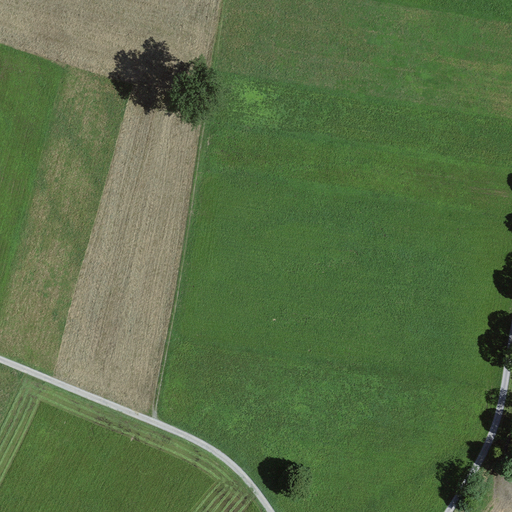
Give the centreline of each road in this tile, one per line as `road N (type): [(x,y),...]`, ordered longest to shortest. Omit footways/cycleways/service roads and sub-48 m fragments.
road 1 (track): [(153,422),(219,0)]
road 2 (track): [(0,361),(153,422),(236,468),(269,511)]
road 3 (track): [(449,511),(487,443),(511,338)]
